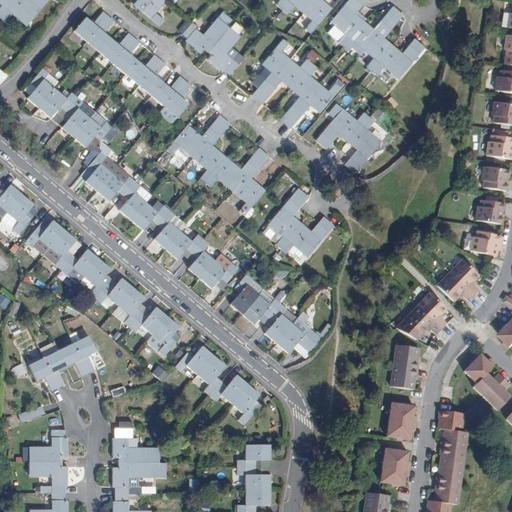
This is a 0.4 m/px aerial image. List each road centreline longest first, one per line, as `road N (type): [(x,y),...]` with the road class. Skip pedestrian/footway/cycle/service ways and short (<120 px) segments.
road 1 (residential): [(292,511),(302,439),(295,398),(0,146)]
road 2 (residential): [(328,172),(229,105),(109,0)]
road 3 (residential): [(470,326),(436,369),(414,511)]
road 4 (residential): [(0,94),(81,0)]
